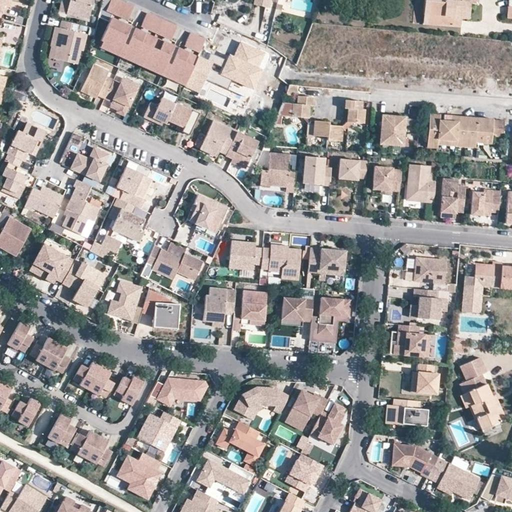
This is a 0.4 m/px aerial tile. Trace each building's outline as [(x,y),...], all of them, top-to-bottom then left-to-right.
[(60,0),(58,11),(66,13),(68,0),(60,0)] [(68,0),(66,13),(89,18),(92,0),(68,0)] [(115,0),(102,0),(97,18),(109,23),(101,42),(103,43),(125,53),(145,61),(164,70),(188,80),(198,57),(177,48),(170,65),(167,63),(174,46),(134,29),(126,46),(123,44),(131,27),(110,19),(112,15),(127,22),(133,8),(115,0)] [(439,17),(438,25),(453,27),(455,19),(462,19),(469,20),(470,4),(478,4),(478,0),(455,0),(455,2),(429,0),(426,0),(425,16),(439,17)] [(177,27),(146,13),(140,27),(171,41),(177,27)] [(424,24),(438,25),(439,17),(425,16),(424,24)] [(462,20),(462,19),(455,19),(453,27),(461,28),(462,20)] [(62,29),(55,60),(78,65),(81,52),(82,52),(86,35),(75,32),(77,24),(61,20),(59,29),(62,29)] [(47,58),(55,60),(62,29),(59,29),(54,27),(53,27),(47,58)] [(184,46),(199,53),(205,39),(190,33),(184,46)] [(211,52),(207,61),(213,63),(224,68),(222,74),(232,78),(254,88),(262,69),(258,68),(265,52),(241,42),(234,57),(230,55),(228,60),(211,52)] [(100,49),(122,58),(125,53),(103,43),(100,49)] [(122,58),(142,67),(145,61),(125,53),(122,58)] [(207,61),(198,57),(188,80),(185,86),(200,92),(206,78),(214,81),(228,87),(232,78),(222,74),(210,69),(213,63),(207,61)] [(142,67),(162,76),(164,70),(145,61),(142,67)] [(92,92),(99,95),(104,98),(112,80),(105,77),(108,71),(93,64),(80,91),(90,96),(91,95),(92,92)] [(162,76),(185,86),(188,80),(164,70),(162,76)] [(128,87),(130,81),(122,77),(119,83),(112,80),(104,98),(111,101),(110,104),(118,108),(117,112),(124,116),(135,90),(128,87)] [(214,81),(206,78),(200,92),(199,94),(207,97),(214,81)] [(138,84),(130,81),(128,87),(135,90),(138,84)] [(285,96),(296,97),(297,86),(289,85),(285,96)] [(163,122),(166,123),(167,120),(175,103),(161,97),(157,106),(151,102),(143,117),(151,121),(153,117),(163,122)] [(298,105),(310,106),(314,106),(314,98),(298,97),(298,105)] [(349,109),(362,111),(363,102),(347,101),(346,109),(349,109)] [(175,103),(167,120),(177,125),(183,127),(182,131),(181,131),(189,135),(189,134),(197,117),(190,113),(191,111),(175,103)] [(294,105),(282,104),(274,124),(282,125),(283,116),(292,117),(294,105)] [(309,119),(310,106),(298,105),(294,105),(292,117),(309,119)] [(365,111),(362,111),(349,109),(348,123),(364,124),(365,111)] [(381,145),(404,147),(406,118),(383,116),(381,145)] [(457,124),(451,123),(439,122),(439,116),(429,116),(427,145),(428,145),(437,146),(438,140),(477,144),(492,145),(493,137),(494,121),(457,118),(457,124)] [(161,126),(163,122),(153,117),(151,121),(161,126)] [(215,153),(218,155),(220,152),(225,156),(236,132),(213,121),(200,150),(214,156),(215,153)] [(505,122),(494,121),(493,137),(504,138),(505,122)] [(36,140),(40,142),(45,130),(26,122),(21,134),(15,131),(6,154),(8,155),(22,161),(24,162),(28,153),(30,154),(36,140)] [(259,122),(255,132),(269,138),(273,128),(259,122)] [(328,138),(329,126),(329,123),(315,122),(314,137),(328,138)] [(342,127),(329,126),(328,138),(328,141),(341,142),(342,127)] [(248,143),(250,138),(236,132),(225,156),(228,157),(232,159),(247,166),(254,149),(248,147),(248,146),(248,143)] [(258,142),(250,138),(248,143),(248,146),(248,147),(254,149),(258,142)] [(34,156),(40,142),(36,140),(30,154),(34,156)] [(476,149),(477,144),(438,140),(437,146),(476,149)] [(71,171),(99,183),(107,164),(103,162),(107,154),(94,148),(89,159),(78,154),(71,171)] [(2,188),(20,196),(25,186),(22,185),(25,177),(17,173),(13,171),(16,166),(16,167),(19,168),(22,161),(8,155),(5,162),(8,163),(2,176),(7,178),(2,188)] [(286,187),(286,188),(286,192),(286,193),(293,193),(295,172),(288,171),(289,157),(270,155),(268,172),(261,171),(260,186),(270,186),(276,181),(276,180),(287,181),(286,182),(286,187)] [(305,157),(302,184),(330,187),(331,169),(324,168),(325,159),(305,157)] [(245,170),(247,166),(232,159),(231,163),(245,170)] [(340,160),(339,179),(358,181),(358,178),(366,179),(367,162),(360,161),(360,162),(340,160)] [(410,165),(407,201),(434,203),(436,184),(428,183),(430,167),(410,165)] [(122,191),(119,200),(140,210),(144,200),(141,199),(137,197),(146,178),(125,168),(115,188),(116,188),(122,191)] [(372,191),(390,192),(400,193),(401,173),(393,172),(393,170),(374,168),(372,191)] [(509,171),(501,171),(501,181),(509,181),(509,171)] [(150,180),(146,178),(137,197),(141,199),(149,180),(150,180)] [(86,221),(92,224),(99,211),(84,204),(92,187),(76,180),(73,186),(76,188),(66,209),(70,211),(62,227),(79,235),(86,221)] [(456,214),(456,212),(464,213),(467,187),(459,186),(459,181),(444,180),(441,212),(456,214)] [(35,204),(55,214),(63,197),(45,188),(44,192),(40,190),(33,187),(24,206),(32,210),(33,208),(35,204)] [(20,197),(20,196),(2,188),(0,191),(0,192),(18,201),(18,200),(20,197)] [(114,198),(119,200),(122,191),(116,188),(115,188),(112,197),(114,198)] [(473,195),(472,216),(483,216),(483,212),(492,212),(493,212),(500,213),(501,197),(494,196),(494,191),(485,190),(485,195),(473,195)] [(216,228),(216,229),(226,208),(196,194),(186,218),(197,223),(206,227),(208,224),(216,228)] [(53,217),(55,214),(35,204),(33,208),(34,208),(53,217)] [(109,215),(116,219),(120,209),(114,207),(109,215)] [(113,230),(118,233),(139,243),(143,234),(138,232),(144,221),(120,209),(116,219),(111,229),(113,230)] [(32,229),(10,217),(4,227),(0,225),(0,239),(20,251),(32,229)] [(101,246),(110,251),(115,240),(110,238),(105,236),(101,246)] [(20,251),(0,239),(0,246),(17,256),(20,251)] [(122,243),(115,240),(110,251),(117,253),(117,254),(122,243)] [(231,268),(255,270),(255,264),(263,264),(264,248),(257,248),(257,243),(233,241),(231,268)] [(75,261),(45,244),(34,264),(58,277),(57,279),(63,283),(66,278),(75,261)] [(271,249),(264,248),(263,264),(262,270),(283,272),(282,281),(299,282),(302,249),(289,248),(285,247),(283,245),(272,244),(271,249)] [(108,256),(110,251),(101,246),(99,251),(108,256)] [(175,272),(187,277),(191,269),(197,272),(202,262),(188,256),(183,254),(181,259),(161,250),(162,249),(154,246),(139,276),(146,280),(151,270),(172,280),(175,272)] [(309,273),(320,274),(320,270),(345,272),(347,251),(311,247),(309,273)] [(102,266),(86,257),(84,260),(78,256),(75,261),(66,278),(73,282),(79,271),(86,276),(76,295),(91,303),(101,283),(95,280),(102,266)] [(445,284),(447,260),(417,257),(415,281),(435,283),(445,284)] [(58,277),(34,264),(30,270),(54,284),(57,279),(58,277)] [(511,266),(501,266),(492,265),(475,264),(474,278),(474,286),(483,287),(511,288),(511,266)] [(193,280),(197,272),(191,269),(187,277),(193,280)] [(481,314),(483,287),(474,286),(474,278),(465,277),(462,313),(481,314)] [(162,279),(159,286),(167,290),(171,284),(162,279)] [(143,287),(121,281),(118,292),(122,293),(120,302),(117,301),(112,303),(109,313),(132,320),(132,322),(139,324),(142,314),(144,308),(137,306),(143,287)] [(451,285),(451,284),(445,284),(435,283),(434,290),(437,290),(450,292),(451,285)] [(236,290),(210,288),(209,295),(206,295),(204,321),(213,322),(213,326),(224,327),(225,314),(226,308),(235,308),(235,307),(237,290),(236,290)] [(447,312),(449,299),(436,298),(437,290),(434,290),(417,289),(416,297),(420,297),(419,305),(418,318),(440,320),(441,311),(447,312)] [(268,292),(244,290),(243,308),(235,307),(235,308),(234,315),(233,332),(241,333),(241,325),(250,326),(250,321),(265,322),(268,292)] [(144,308),(142,314),(154,318),(154,327),(178,327),(178,302),(170,302),(169,299),(150,291),(144,308)] [(305,299),(284,297),(282,319),(303,321),(312,322),(313,316),(314,297),(305,296),(305,299)] [(350,317),(351,300),(322,298),(320,317),(313,316),(312,322),(310,342),(318,343),(319,334),(333,335),(335,315),(350,317)] [(418,318),(419,305),(412,304),(410,317),(418,318)] [(350,317),(335,315),(333,335),(319,334),(318,343),(337,345),(339,321),(349,322),(350,317)] [(28,327),(18,322),(6,344),(16,350),(16,348),(23,352),(31,337),(24,333),(28,327)] [(428,357),(430,335),(418,334),(418,326),(399,324),(398,332),(397,341),(401,341),(400,345),(395,345),(394,354),(428,357)] [(400,345),(401,341),(397,341),(398,332),(392,331),(390,354),(394,354),(395,345),(400,345)] [(66,347),(47,337),(42,346),(35,343),(28,355),(35,358),(35,360),(54,370),(55,368),(62,372),(70,357),(63,353),(66,347)] [(459,367),(466,382),(481,375),(485,373),(478,358),(459,367)] [(111,371),(92,361),(88,367),(82,363),(73,378),(80,382),(79,384),(99,394),(99,392),(106,396),(114,381),(107,377),(111,371)] [(437,394),(439,374),(434,373),(435,365),(419,364),(419,372),(418,379),(413,378),(412,392),(437,394)] [(131,404),(143,381),(132,375),(130,379),(123,375),(113,393),(121,397),(120,398),(131,404)] [(500,416),(491,397),(481,375),(466,382),(471,390),(468,391),(474,404),(471,405),(477,419),(481,430),(494,424),(492,420),(500,416)] [(201,400),(208,386),(204,380),(167,377),(164,384),(159,381),(151,396),(171,406),(175,398),(201,400)] [(474,420),(477,419),(471,405),(474,404),(468,391),(471,390),(466,382),(459,385),(468,406),(474,420)] [(5,398),(9,388),(0,383),(0,410),(5,414),(12,402),(5,398)] [(278,397),(278,390),(278,389),(257,387),(243,395),(235,410),(247,417),(253,406),(262,401),(264,404),(273,405),(278,397)] [(276,407),(284,392),(278,390),(278,397),(273,405),(276,407)] [(312,412),(320,416),(323,411),(329,400),(320,396),(319,399),(314,396),(302,390),(289,415),(306,424),(312,412)] [(281,414),(290,396),(284,392),(276,407),(274,410),(281,414)] [(495,395),(491,397),(500,416),(492,420),(494,424),(505,419),(495,395)] [(27,427),(39,404),(29,398),(27,402),(19,398),(9,416),(17,420),(17,421),(27,427)] [(424,425),(425,409),(416,408),(417,401),(394,399),(393,406),(386,405),(384,422),(424,425)] [(266,408),(264,404),(262,401),(253,406),(247,417),(254,420),(258,412),(263,409),(266,408)] [(345,409),(335,403),(329,414),(323,411),(320,416),(312,433),(333,445),(344,425),(340,423),(345,414),(343,412),(345,409)] [(175,433),(179,427),(181,428),(182,426),(184,422),(167,413),(164,418),(153,413),(141,437),(162,448),(171,431),(175,433)] [(286,422),(303,431),(306,424),(289,415),(286,422)] [(70,421),(59,416),(47,438),(58,444),(58,443),(66,447),(75,429),(68,425),(70,421)] [(258,456),(265,445),(256,440),(261,432),(241,421),(236,430),(238,431),(236,434),(234,433),(225,429),(217,444),(227,449),(231,442),(251,453),(258,456)] [(181,428),(179,427),(175,433),(171,431),(162,448),(168,452),(181,428)] [(108,441),(89,431),(85,437),(78,433),(70,448),(77,452),(76,453),(95,463),(96,462),(103,466),(111,451),(104,447),(108,441)] [(308,457),(314,445),(307,442),(301,453),(302,454),(308,457)] [(395,444),(393,465),(410,467),(422,473),(421,474),(428,478),(438,458),(439,457),(416,446),(395,444)] [(127,455),(119,471),(138,481),(133,491),(148,499),(162,473),(158,471),(162,463),(143,452),(138,461),(127,455)] [(258,468),(263,459),(258,456),(251,453),(247,462),(258,468)] [(297,460),(286,482),(306,492),(311,482),(313,478),(317,480),(324,465),(308,457),(302,454),(299,460),(297,460)] [(22,470),(0,457),(0,489),(2,491),(5,486),(12,490),(22,470)] [(480,479),(438,458),(428,478),(439,484),(439,485),(453,492),(469,500),(480,479)] [(244,494),(255,474),(233,462),(229,469),(209,459),(198,481),(211,488),(215,479),(244,494)] [(119,471),(117,476),(131,483),(128,489),(133,491),(138,481),(119,471)] [(480,496),(477,503),(485,508),(495,493),(498,494),(495,501),(505,504),(507,497),(511,497),(511,479),(493,474),(480,496)] [(55,490),(60,492),(63,484),(59,482),(55,490)] [(453,492),(439,485),(437,488),(451,495),(453,492)] [(37,511),(45,499),(23,487),(17,498),(9,494),(0,510),(3,511),(8,511),(10,510),(13,511),(37,511)] [(378,511),(377,511),(383,498),(361,487),(356,495),(360,497),(358,502),(356,500),(349,511),(378,511)] [(188,499),(181,511),(222,511),(215,508),(219,500),(199,490),(195,497),(197,498),(195,502),(188,499)] [(290,493),(279,511),(300,511),(306,501),(290,493)] [(66,496),(58,511),(92,511),(91,511),(91,509),(82,504),(79,511),(73,508),(76,501),(66,496)] [(76,501),(73,508),(79,511),(82,504),(76,501)]
